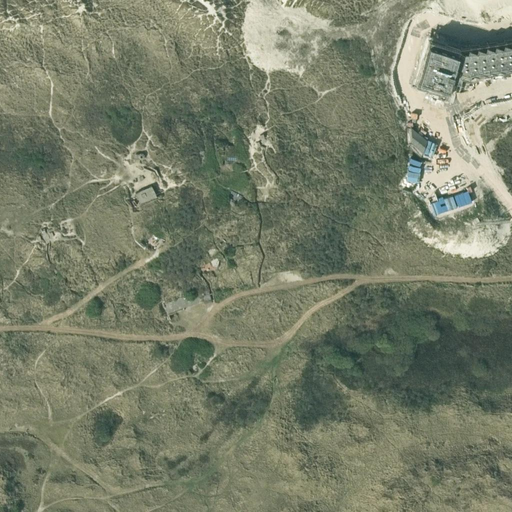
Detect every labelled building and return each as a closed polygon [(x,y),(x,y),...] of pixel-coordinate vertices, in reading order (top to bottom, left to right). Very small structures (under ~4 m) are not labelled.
[(427,40),(414,84),(447,94),(449,87),(458,86),(458,84),(467,83),(468,80),(477,79),(477,76),(511,70),(511,40),(460,49),(460,50),(427,40)] [(415,128),(405,148),(428,158),(437,137),(415,128)] [(227,149),(227,157),(235,157),(234,160),(240,164),(242,161),(236,157),(236,149),(234,149),(234,148),(229,147),(229,149),(227,149)] [(198,157),(170,167),(174,176),(204,165),(205,157),(203,150),(196,153),(198,157)] [(240,186),(232,182),(229,189),(224,187),(222,190),(228,192),(230,190),(237,194),(240,186)] [(150,186),(136,193),(142,206),(160,197),(159,196),(157,197),(156,195),(158,194),(157,192),(154,193),(150,186)] [(147,233),(139,225),(132,232),(141,240),(145,236),(147,239),(152,235),(154,230),(150,228),(147,233)] [(45,232),(43,228),(40,229),(42,233),(40,236),(37,236),(38,241),(39,241),(46,245),(49,245),(49,241),(51,237),(53,236),(51,232),(49,233),(48,233),(45,232)] [(202,256),(205,264),(210,262),(212,267),(218,267),(219,261),(224,259),(223,255),(222,256),(221,253),(216,256),(217,258),(213,259),(210,252),(202,256)] [(275,275),(277,275),(308,270),(306,259),(275,265),(275,275)] [(200,272),(202,277),(212,273),(210,268),(200,272)] [(164,304),(168,314),(204,300),(205,304),(212,301),(209,294),(206,295),(203,289),(164,304)] [(191,355),(183,358),(186,367),(195,363),(196,362),(195,358),(193,359),(191,355)]
